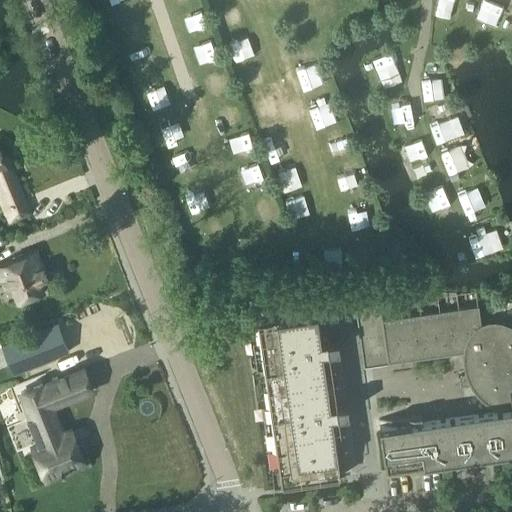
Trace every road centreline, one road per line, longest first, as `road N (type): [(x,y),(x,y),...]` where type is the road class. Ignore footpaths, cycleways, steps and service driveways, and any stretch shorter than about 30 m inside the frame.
road 1 (unclassified): [(232,511),(34,0)]
road 2 (unclassified): [(288,511),(511,486)]
